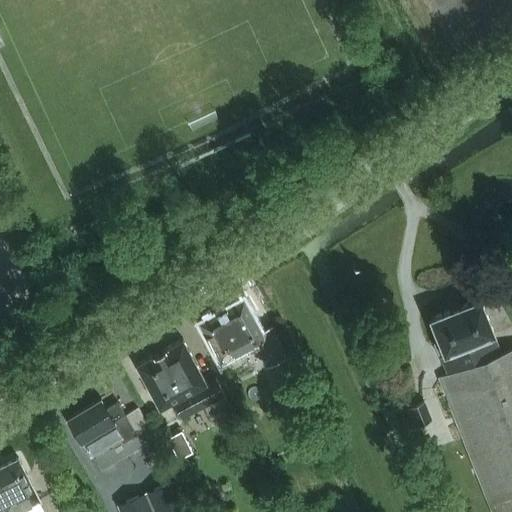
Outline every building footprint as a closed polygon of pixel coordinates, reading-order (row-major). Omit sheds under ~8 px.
[(268,366),(288,356),(272,324),(261,330),(244,297),(200,319),(220,359),(256,341),(268,366)] [(451,420),(491,511),(511,511),(511,325),(495,333),(480,298),(431,319),(440,340),(434,343),(440,356),(432,358),(458,418),(451,420)] [(211,416),(233,405),(217,374),(206,380),(183,337),(137,361),(160,405),(173,399),(182,416),(205,404),(211,416)] [(100,399),(68,418),(81,439),(90,456),(122,438),(124,440),(136,433),(125,413),(117,399),(104,407),(100,399)] [(181,430),(167,438),(179,459),(193,451),(181,430)] [(0,477),(16,510),(40,498),(19,456),(0,465),(0,477)] [(264,476),(252,482),(258,495),(271,489),(264,476)] [(0,511),(11,511),(16,510),(0,477),(0,511)] [(122,511),(188,511),(174,479),(119,503),(122,511)] [(79,511),(64,483),(50,490),(61,511),(79,511)]
